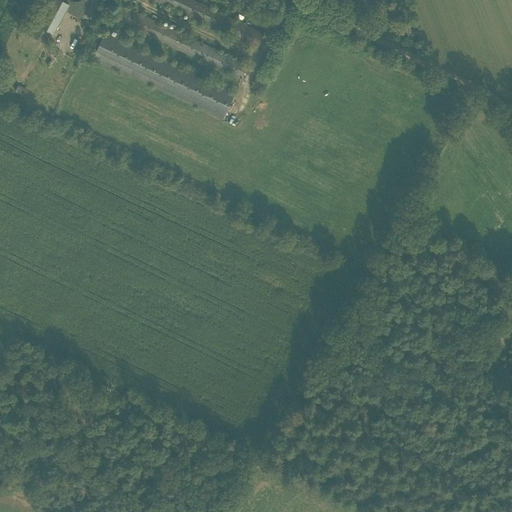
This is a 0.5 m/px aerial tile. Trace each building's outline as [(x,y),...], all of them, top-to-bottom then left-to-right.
[(53,35),(69,5),(59,0),(41,0),(24,33),(45,44),(50,33),(53,35)] [(155,0),(256,47),(258,43),(263,34),(192,0),(155,0)] [(338,0),(355,8),(359,0),(338,0)] [(120,5),(113,20),(242,80),(249,65),(120,5)] [(235,93),(105,32),(92,59),(222,120),(235,93)] [(18,84),(14,91),(25,97),(28,90),(18,84)]
